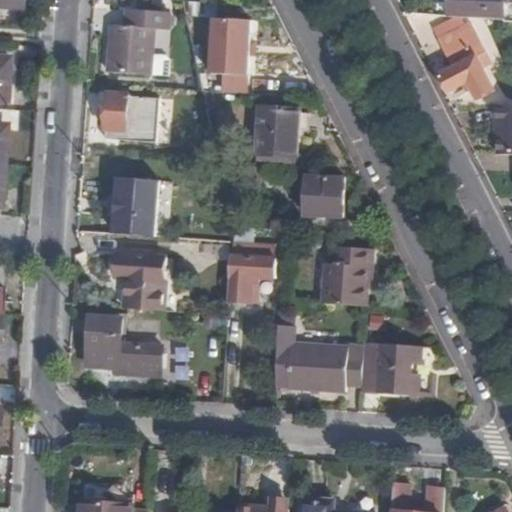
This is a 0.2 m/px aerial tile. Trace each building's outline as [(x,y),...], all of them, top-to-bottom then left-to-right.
[(511,0),(452,0),(451,17),(507,21),(508,4),(511,3),(511,0)] [(212,3),(192,2),(192,17),(212,18),(212,3)] [(136,27),(136,11),(127,10),(126,27),(136,27)] [(173,13),(136,11),(136,27),(126,27),(113,26),(110,73),(153,76),(156,30),(172,31),(173,13)] [(253,21),(215,18),(212,73),(249,75),(253,21)] [(494,63),(472,23),(441,40),(455,67),(443,74),(453,92),(471,82),(479,98),(495,90),(485,69),(494,63)] [(221,109),(218,92),(206,92),(210,111),(221,109)] [(161,99),(133,97),(133,94),(111,93),(108,138),(158,142),(161,99)] [(511,105),(498,106),(498,124),(501,124),(501,155),(511,154),(511,105)] [(262,108),(259,155),(299,158),(300,133),(302,111),(262,108)] [(310,134),(312,111),(302,111),(300,133),(310,134)] [(259,155),(259,162),(298,165),(299,158),(259,155)] [(261,194),(262,168),(222,166),(228,192),(261,194)] [(347,179),(311,177),(309,215),(345,217),(347,179)] [(161,181),(121,178),(119,195),(112,195),(110,215),(118,216),(117,234),(157,237),(161,181)] [(276,249),(236,246),(234,256),(275,259),(276,249)] [(328,304),(368,307),(369,281),(370,267),(376,268),(376,249),(337,247),(336,264),(330,264),(328,304)] [(132,278),(130,309),(166,312),(170,257),(117,252),(115,276),(132,278)] [(275,259),(234,256),(232,301),(258,303),(259,280),(276,280),(277,259),(275,259)] [(220,328),(221,316),(205,315),(204,328),(220,328)] [(383,329),(384,316),(371,316),(370,328),(383,329)] [(124,344),(124,319),(92,317),(89,367),(118,369),(118,374),(162,377),(165,346),(124,344)] [(282,326),(278,385),(290,385),(290,388),(346,391),(346,385),(364,386),(365,355),(348,354),(349,347),(296,344),(297,327),(282,326)] [(364,386),(363,392),(417,395),(419,363),(422,363),(423,346),(366,342),(365,355),(364,386)] [(394,486),(392,511),(445,511),(447,492),(430,491),(428,511),(410,511),(411,511),(412,488),(394,486)] [(303,511),(335,511),(336,501),(304,498),(303,511)]
